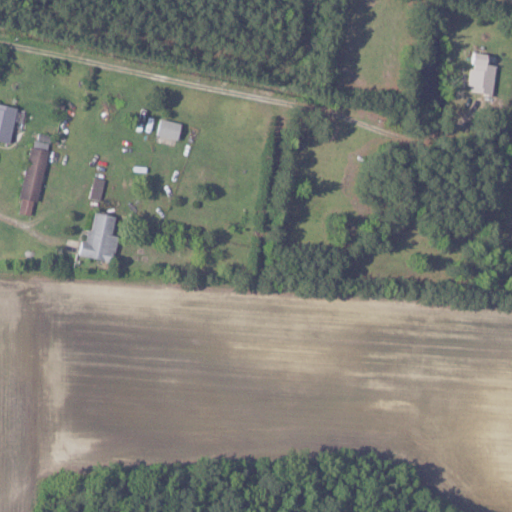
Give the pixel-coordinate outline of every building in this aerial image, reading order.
[(461,90),(487,95),(492,65),(482,64),(483,56),(468,53),(461,90)] [(12,108),(0,105),(0,142),(5,143),(12,108)] [(151,135),(174,141),(178,124),(155,118),(151,135)] [(14,213),(31,217),(47,136),(30,133),(14,213)] [(77,256),(107,263),(112,237),(108,236),(112,217),(87,211),(77,256)]
